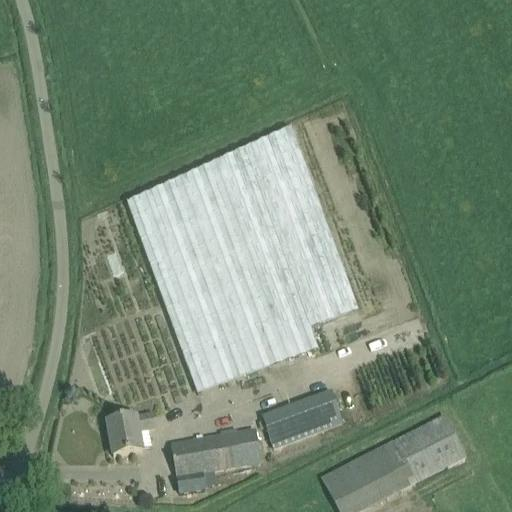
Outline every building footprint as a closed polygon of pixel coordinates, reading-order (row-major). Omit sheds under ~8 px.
[(312,332),(359,315),(293,131),(146,199),(127,206),(190,376),(198,397),(295,362),(319,353),(312,332)] [(331,394),(262,420),(263,423),(258,425),(261,433),(266,431),(273,453),(343,426),(331,394)] [(114,460),(143,454),(152,453),(148,434),(157,432),(154,417),(127,421),(107,425),(114,460)] [(338,511),(366,511),(415,487),(467,461),(444,418),(322,482),(338,511)] [(205,493),(204,488),(218,486),(216,474),(261,466),(255,435),(238,438),(237,431),(220,435),(221,441),(171,449),(177,481),(180,497),(205,493)]
